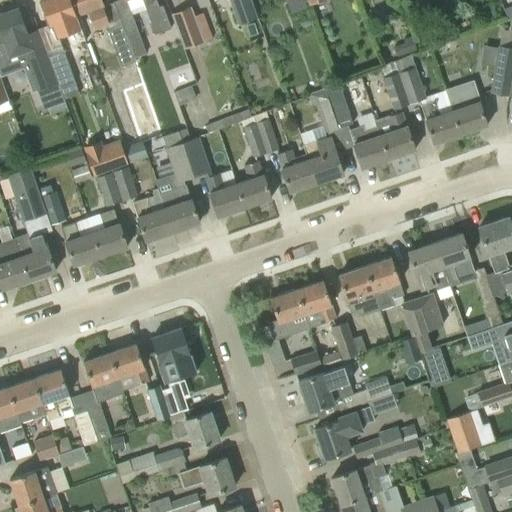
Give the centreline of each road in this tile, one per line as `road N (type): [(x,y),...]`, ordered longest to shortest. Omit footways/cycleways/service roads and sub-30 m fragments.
road 1 (residential): [(208,279),(511,178)]
road 2 (residential): [(288,511),(208,279)]
road 3 (residential): [(0,345),(208,279)]
